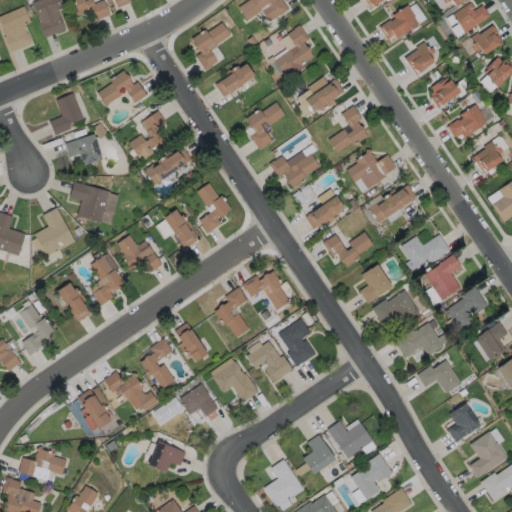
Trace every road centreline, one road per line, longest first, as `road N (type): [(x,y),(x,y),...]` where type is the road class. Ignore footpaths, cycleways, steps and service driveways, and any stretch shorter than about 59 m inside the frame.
road 1 (residential): [(152,27),(208,130),(278,225),(459,511)]
road 2 (residential): [(0,436),(47,381),(207,281),(278,225)]
road 3 (tertiary): [(511,284),(318,0)]
road 4 (residential): [(254,511),(221,461),(367,362)]
road 5 (residential): [(0,94),(202,0)]
